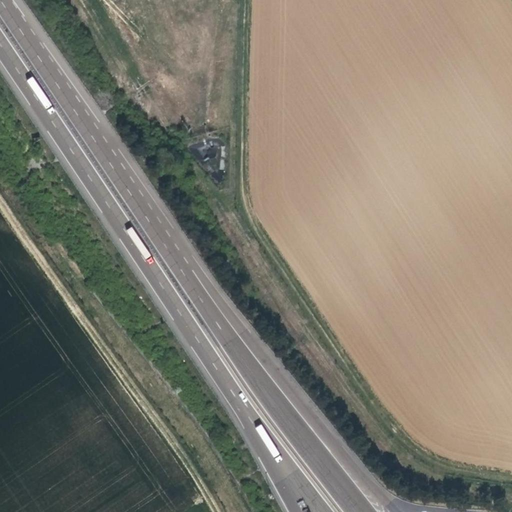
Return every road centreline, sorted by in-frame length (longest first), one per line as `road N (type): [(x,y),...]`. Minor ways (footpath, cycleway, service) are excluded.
road 1 (track): [(511,473),(441,461),(407,442),(253,217),(245,167),(252,0)]
road 2 (motorway): [(396,508),(182,239),(92,108),(44,63)]
road 3 (motorway): [(0,44),(310,511)]
road 4 (motorway): [(361,511),(44,63)]
road 5 (track): [(214,511),(0,204)]
